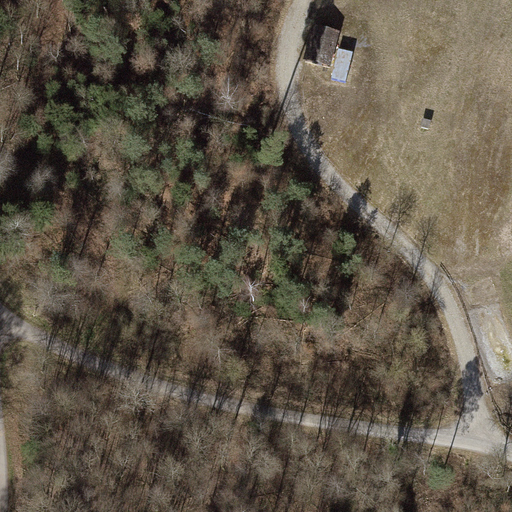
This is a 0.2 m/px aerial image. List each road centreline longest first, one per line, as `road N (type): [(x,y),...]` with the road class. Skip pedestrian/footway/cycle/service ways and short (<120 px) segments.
road 1 (track): [(0,320),(136,380),(226,404),(409,434),(481,431),(511,450)]
road 2 (track): [(304,0),(283,108),(326,170),(415,248),(460,331),(481,431)]
